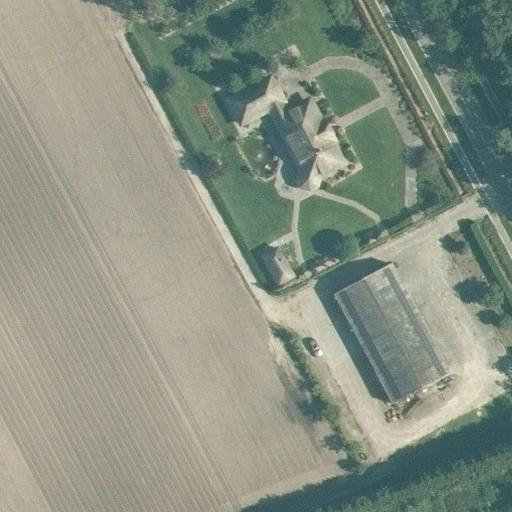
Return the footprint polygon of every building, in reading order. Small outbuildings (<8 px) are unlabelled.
[(299,180),(301,186),(309,189),(315,186),(318,175),(342,163),(330,141),(333,139),(332,136),(331,137),(331,136),(330,136),(329,136),(328,137),(323,127),(324,126),(324,125),(325,125),(324,124),(325,124),(323,121),(320,122),(309,101),(286,113),(280,102),(282,102),(270,79),(229,100),(229,102),(235,98),(247,120),(269,108),(302,170),(299,180)] [(277,248),(262,257),(278,285),(293,277),(277,248)] [(393,404),(449,374),(391,264),(334,294),(393,404)] [(490,431),(511,420),(511,393),(511,392),(479,409),(490,431)] [(417,440),(430,464),(484,437),(472,413),(417,440)] [(402,508),(403,511),(437,511),(433,499),(402,508)]
